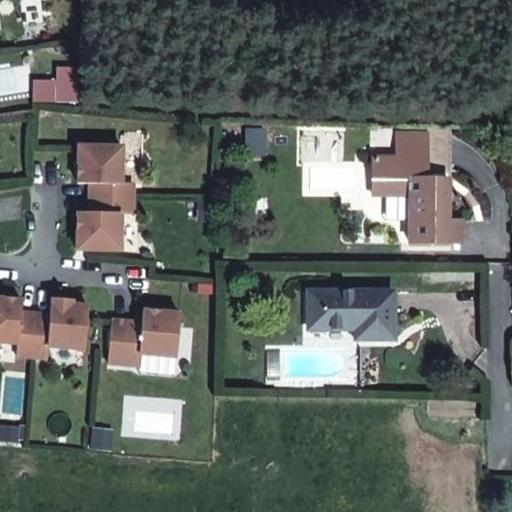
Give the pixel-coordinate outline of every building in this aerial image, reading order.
[(75,70),(55,70),(55,90),(75,90),(75,70)] [(52,82),(32,81),(32,101),(52,102),(52,82)] [(75,90),(55,90),(54,102),(74,103),(75,90)] [(449,187),(433,187),(433,178),(427,178),(427,132),(397,131),(397,157),(373,157),(373,195),(385,196),(410,196),(409,207),(409,243),(462,243),(462,221),(448,221),(449,187)] [(121,184),(122,147),(79,147),(78,184),(90,184),(90,198),(133,199),(133,184),(121,184)] [(448,179),(433,178),(433,187),(449,187),(448,179)] [(410,196),(385,196),(385,206),(409,207),(410,196)] [(120,251),(121,215),(133,215),(133,199),(90,198),(90,213),(77,213),(77,250),(120,251)] [(394,291),(307,292),(308,330),(356,330),(355,339),(394,340),(394,291)] [(20,313),(21,301),(0,298),(0,342),(17,344),(16,356),(31,357),(35,314),(20,313)] [(87,306),(73,305),(73,300),(51,298),(49,316),(35,314),(31,357),(47,359),(47,346),(83,350),(87,306)] [(142,324),(112,321),(108,364),(139,366),(140,354),(176,358),(180,314),(143,311),(142,324)]
